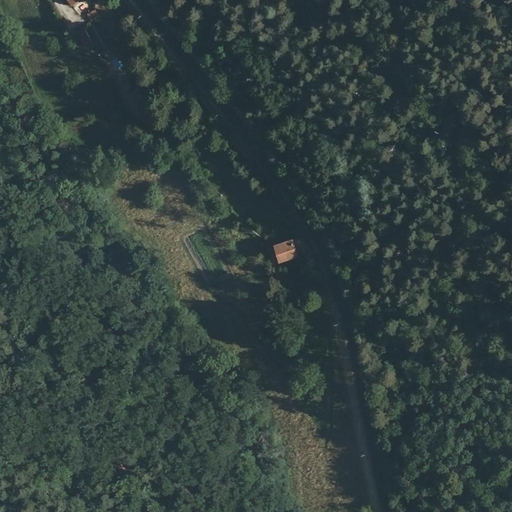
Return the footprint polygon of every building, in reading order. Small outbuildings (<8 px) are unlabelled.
[(97,18),(104,14),(99,7),(93,11),(97,18)] [(84,47),(92,45),(86,27),(78,30),(84,47)] [(122,83),(125,91),(133,88),(130,80),(122,83)] [(303,235),(295,237),(299,252),(308,250),(303,235)] [(299,252),(295,237),(276,242),(281,257),(299,252)]
